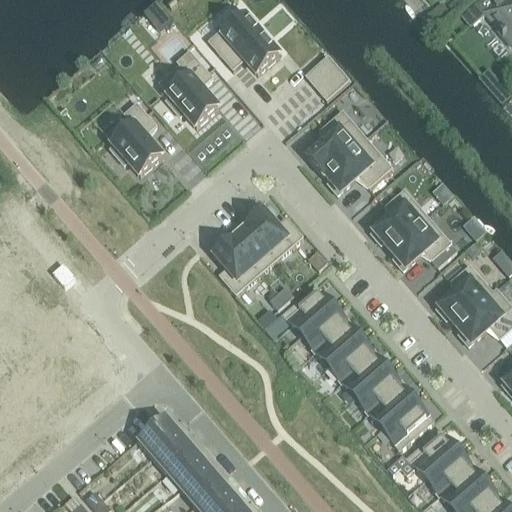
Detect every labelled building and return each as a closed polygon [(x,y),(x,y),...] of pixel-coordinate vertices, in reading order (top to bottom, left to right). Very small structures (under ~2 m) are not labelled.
[(511,0),(483,0),(475,7),(461,19),(471,30),(485,18),(511,49),(511,0)] [(173,25),(156,6),(144,17),(160,36),(173,25)] [(442,23),(434,14),(433,15),(425,21),(428,24),(434,31),(441,24),(442,23)] [(242,18),(208,47),(233,76),(245,66),(258,80),(280,61),(267,46),(271,44),(257,28),(254,31),(242,18)] [(180,72),(159,90),(171,103),(167,106),(181,122),(184,119),(197,133),(218,114),(201,94),(213,84),(190,57),(177,68),(180,72)] [(328,62),(306,82),(327,107),(350,87),(328,62)] [(498,93),(492,99),(503,111),(509,105),(510,104),(500,92),(498,93)] [(154,135),(137,115),(127,124),(132,130),(113,147),(112,146),(108,150),(139,185),(143,182),(162,165),(163,165),(166,162),(148,141),(154,135)] [(327,146),(308,163),(324,182),(326,181),(325,180),(367,144),(343,117),(320,137),(327,146)] [(367,144),(325,180),(326,181),(331,187),(329,190),(338,200),(359,182),(369,194),(393,174),(367,144)] [(393,222),(372,240),(381,250),(384,248),(390,255),(428,222),(404,195),(385,212),(393,222)] [(257,218),(244,229),(246,232),(247,231),(277,266),(304,243),(286,224),(277,231),(264,216),(260,220),(257,218)] [(428,222),(390,255),(397,263),(394,265),(404,276),(424,258),(432,267),(452,250),(428,222)] [(231,244),(231,245),(261,280),(277,266),(247,231),(246,232),(231,244)] [(218,256),(214,260),(227,275),(219,282),(236,301),(261,280),(231,245),(231,244),(229,242),(216,253),(218,256)] [(76,284),(64,270),(56,276),(53,279),(65,293),(68,290),(76,284)] [(458,297),(437,315),(447,326),(449,324),(456,331),(494,298),(493,298),(470,271),(451,288),(458,297)] [(317,290),(308,298),(313,304),(322,296),(317,290)] [(286,293),(278,299),(286,309),(294,302),(286,293)] [(494,298),(456,331),(462,339),(460,341),(469,352),(490,334),(500,346),(511,335),(511,311),(497,294),(493,298),(494,298)] [(296,319),(287,326),(290,330),(291,332),(295,328),(305,339),(336,312),(322,296),(313,304),(304,311),(296,319)] [(313,304),(308,298),(299,306),(304,311),(313,304)] [(278,299),(270,306),(278,316),(286,309),(278,299)] [(304,311),(299,306),(291,313),(296,319),(304,311)] [(305,339),(314,350),(310,353),(314,358),(349,328),(336,312),(305,339)] [(291,313),(282,321),(287,326),(296,319),(291,313)] [(266,335),(265,335),(269,339),(273,344),(290,330),(287,326),(282,321),(266,335)] [(349,328),(314,358),(318,362),(322,359),(331,370),(362,343),(349,328)] [(331,370),(341,381),(337,384),(341,389),(376,359),(362,343),(331,370)] [(376,359),(341,389),(345,393),(349,390),(358,401),(389,374),(376,359)] [(358,401),(368,412),(364,415),(368,420),(402,389),(389,374),(358,401)] [(511,382),(503,391),(511,401),(511,382)] [(402,389),(368,420),(371,424),(375,420),(385,431),(416,405),(402,389)] [(385,431),(394,442),(390,446),(395,451),(403,443),(412,436),(421,428),(429,421),(416,405),(385,431)] [(426,434),(434,427),(429,421),(421,428),(426,434)] [(181,439),(166,422),(138,446),(152,464),(181,439)] [(421,428),(412,436),(417,442),(426,434),(421,428)] [(441,434),(432,442),(437,447),(446,440),(441,434)] [(412,436),(403,443),(408,449),(417,442),(412,436)] [(181,439),(152,464),(166,480),(195,455),(181,439)] [(420,463),(411,470),(416,475),(420,472),(429,483),(460,456),(446,440),(437,447),(429,455),(420,463)] [(429,455),(437,447),(432,442),(424,449),(429,455)] [(403,443),(395,451),(400,457),(408,449),(403,443)] [(420,463),(429,455),(424,449),(415,457),(420,463)] [(209,472),(195,455),(166,480),(181,496),(209,472)] [(429,483),(439,493),(435,497),(438,501),(473,471),(460,456),(429,483)] [(415,457),(406,464),(411,470),(420,463),(415,457)] [(473,471),(438,501),(442,506),(446,502),(454,511),(457,511),(487,487),(473,471)] [(195,511),(223,488),(209,472),(181,496),(194,511),(195,511)] [(457,511),(488,511),(500,502),(487,487),(457,511)] [(228,511),(237,504),(223,488),(195,511),(228,511)] [(86,505),(91,511),(96,511),(103,506),(95,497),(86,505)] [(508,511),(500,502),(488,511),(508,511)]
